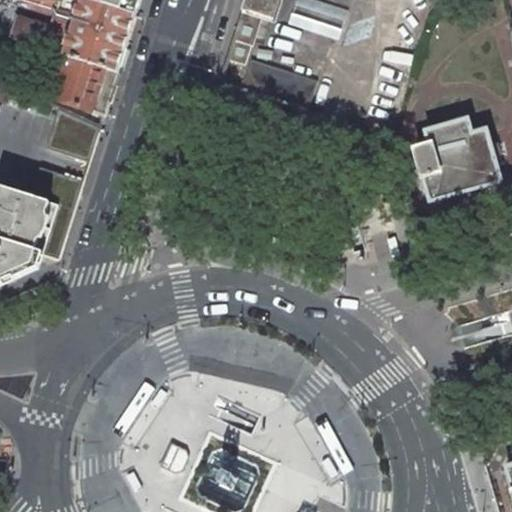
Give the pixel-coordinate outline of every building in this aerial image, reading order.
[(18,20),(13,39),(63,55),(80,0),(22,0),(57,11),(50,30),(18,20)] [(82,0),(80,0),(63,55),(66,56),(105,68),(118,72),(136,17),(82,0)] [(82,0),(136,17),(141,0),(82,0)] [(245,0),(243,10),(260,16),(274,21),(280,0),(245,0)] [(298,0),(291,26),(339,39),(347,9),(313,0),(298,0)] [(243,10),(227,60),(245,66),(260,16),(243,10)] [(53,99),(91,111),(105,68),(66,56),(53,99)] [(251,60),(242,90),(308,111),(318,81),(251,60)] [(91,111),(105,115),(118,72),(105,68),(91,111)] [(102,128),(60,111),(49,148),(90,162),(102,128)] [(466,120),(428,131),(426,134),(429,146),(417,150),(416,153),(430,201),(433,202),(500,183),(502,180),(488,132),(485,130),(473,134),(469,122),(466,120)] [(41,168),(32,198),(59,205),(43,257),(61,262),(85,181),(41,168)] [(0,286),(39,271),(43,257),(59,205),(32,198),(0,187),(0,286)] [(338,237),(341,248),(346,247),(352,246),(349,234),(338,237)] [(392,257),(400,255),(396,238),(388,240),(392,257)] [(168,395),(160,391),(151,405),(158,409),(168,395)] [(172,444),(161,467),(165,469),(173,472),(176,474),(179,473),(182,472),(190,457),(188,454),(187,451),(183,449),(176,445),(172,444)] [(331,477),(338,473),(330,458),(323,463),(331,477)] [(134,473),(127,477),(135,492),(143,487),(134,473)]
